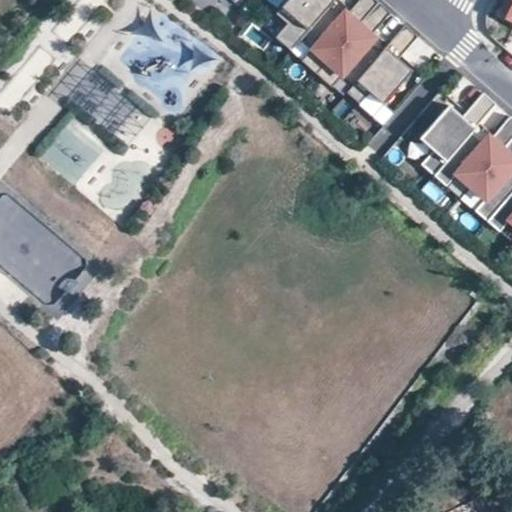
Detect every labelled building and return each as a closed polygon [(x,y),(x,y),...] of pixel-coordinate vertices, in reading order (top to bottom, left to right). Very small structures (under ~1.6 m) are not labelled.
[(333,0),(287,0),(277,12),(288,22),(276,36),(291,49),(301,38),(328,6),(333,0)] [(340,16),(328,6),(301,38),(312,48),(302,59),(317,72),(379,1),(377,0),(358,0),(348,13),(345,10),(340,16)] [(391,11),(379,1),(317,72),(333,85),(342,74),(354,84),(381,52),(370,42),(375,36),(372,33),(391,11)] [(144,45),(127,61),(173,111),(221,68),(162,3),(132,31),(144,45)] [(417,34),(405,24),(381,52),(354,84),(346,92),(359,103),(369,92),(383,104),(407,75),(393,63),(397,58),(417,34)] [(411,70),(397,58),(393,63),(407,75),(411,70)] [(151,116),(109,92),(91,123),(134,146),(151,116)] [(496,103),(484,92),(464,116),(460,120),(445,108),(420,137),(434,148),(422,162),(435,174),(444,162),(472,130),(496,103)] [(449,103),(445,108),(460,120),(464,116),(449,103)] [(484,140),(472,130),(444,162),(456,172),(446,184),(461,197),(511,137),(511,116),(511,115),(492,137),(489,134),(484,140)] [(73,187),(101,155),(69,126),(40,158),(73,187)] [(511,137),(461,197),(476,210),(486,199),(497,208),(511,191),(511,137)] [(0,265),(50,321),(99,277),(16,186),(0,200),(0,265)] [(511,191),(497,208),(509,218),(499,230),(511,241),(511,191)] [(485,511),(478,497),(447,511),(485,511)]
